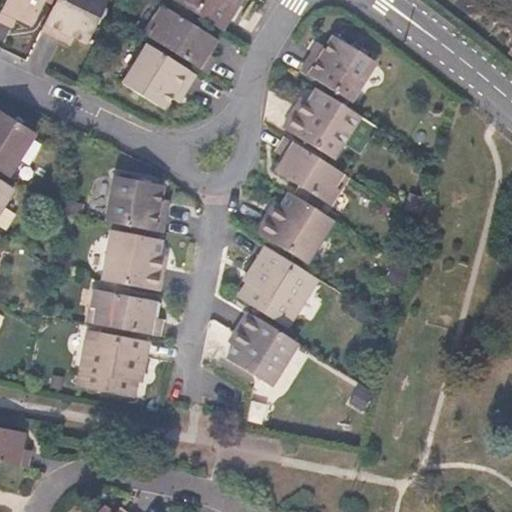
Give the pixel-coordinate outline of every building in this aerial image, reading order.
[(31,26),(43,0),(5,0),(0,10),(0,21),(12,27),(17,19),(31,26)] [(85,47),(108,0),(55,0),(41,29),(40,31),(62,41),(64,36),(73,41),(85,47)] [(190,11),(173,0),(168,9),(162,6),(151,20),(157,23),(148,37),(207,74),(215,59),(207,53),(215,40),(184,20),(190,11)] [(237,0),(172,0),(173,0),(190,11),(196,15),(222,32),(239,4),(236,2),(237,0)] [(190,24),(196,15),(190,11),(184,20),(190,24)] [(350,101),(375,63),(332,35),(324,48),(320,55),(313,50),(300,70),(350,101)] [(73,41),(64,36),(62,41),(70,45),(73,41)] [(320,55),(324,48),(317,43),(313,50),(320,55)] [(183,95),(196,75),(145,44),(121,83),(164,110),(172,97),(177,90),(183,95)] [(333,159),(360,116),(314,88),(304,105),(300,111),(295,107),(282,127),(333,159)] [(179,102),(183,95),(177,90),(172,97),(179,102)] [(300,111),(304,105),(299,101),(295,107),(300,111)] [(35,133),(0,111),(0,171),(8,177),(35,133)] [(334,186),(342,174),(284,137),(275,152),(283,157),(275,171),(299,186),(306,190),(300,200),(319,212),(324,202),(331,206),(340,190),(334,186)] [(340,190),(348,177),(342,174),(334,186),(340,190)] [(160,199),(163,186),(113,176),(105,222),(161,232),(166,207),(159,206),(160,199)] [(0,210),(14,189),(0,180),(0,210)] [(300,200),(306,190),(299,186),(293,195),(300,200)] [(306,263),(333,220),(319,212),(300,200),(293,195),(288,192),(280,205),(276,212),(271,208),(256,231),(306,263)] [(418,214),(423,196),(409,193),(404,210),(418,214)] [(166,207),(167,200),(160,199),(159,206),(166,207)] [(82,217),(84,204),(68,201),(65,200),(63,213),(71,214),(82,217)] [(276,212),(280,205),(275,202),(271,208),(276,212)] [(159,254),(162,240),(110,230),(101,280),(121,284),(129,286),(159,291),(165,263),(157,262),(159,254)] [(287,329),(318,279),(296,265),(264,246),(248,272),(251,274),(246,283),(237,297),(287,329)] [(165,263),(166,256),(159,254),(157,262),(165,263)] [(246,283),(251,274),(248,272),(242,281),(246,283)] [(153,319),(156,301),(127,296),(119,294),(121,284),(101,280),(99,290),(93,290),(90,307),(95,308),(92,324),(159,336),(162,320),(153,319)] [(127,296),(129,286),(121,284),(119,294),(127,296)] [(367,314),(354,306),(348,315),(361,323),(367,314)] [(270,386),(297,344),(247,312),(232,336),(236,339),(233,345),(226,358),(270,386)] [(143,373),(149,342),(87,330),(76,386),(134,397),(137,382),(139,372),(143,373)] [(233,345),(236,339),(232,336),(228,342),(233,345)] [(61,389),(63,377),(52,374),(49,387),(61,389)] [(21,448),(24,433),(0,427),(0,461),(27,467),(31,450),(21,448)]
